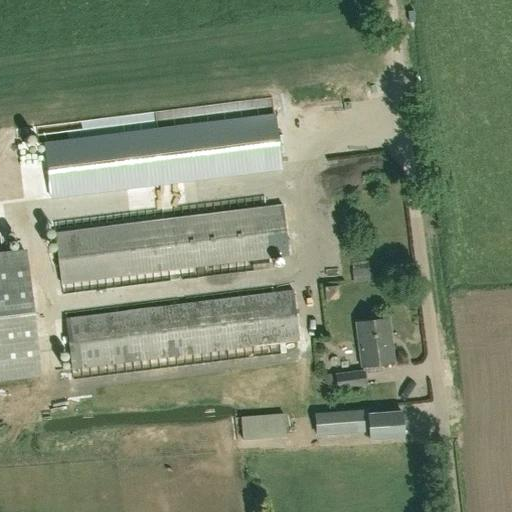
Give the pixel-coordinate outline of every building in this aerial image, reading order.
[(118,191),(278,171),(272,121),(44,149),(51,199),(91,194),(92,200),(98,199),(98,201),(118,198),(118,191)] [(61,284),(288,255),(282,206),(54,234),(61,284)] [(0,380),(41,376),(26,249),(0,252),(0,380)] [(351,270),(353,284),(371,281),(370,267),(351,270)] [(71,369),(299,341),(292,291),(152,308),(151,300),(126,303),(127,311),(65,319),(71,369)] [(380,364),(392,363),(387,319),(356,323),(362,371),(335,375),(337,389),(365,385),(363,374),(381,371),(380,364)] [(368,413),(368,409),(315,412),(316,433),(358,431),(357,426),(368,425),(369,439),(403,437),(401,412),(368,413)]
